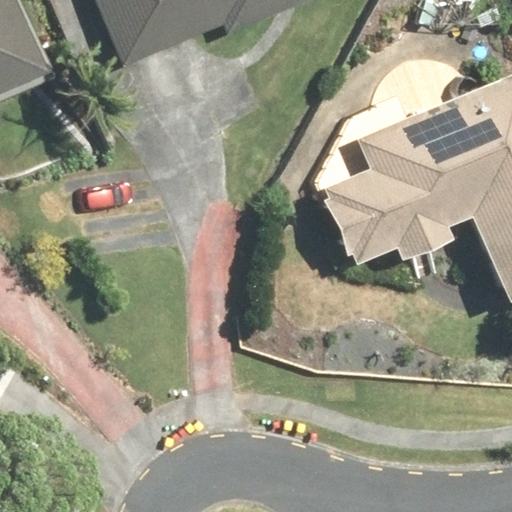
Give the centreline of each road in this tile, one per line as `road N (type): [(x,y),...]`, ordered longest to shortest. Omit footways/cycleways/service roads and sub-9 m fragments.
road 1 (unknown): [(204,468),(121,389),(0,307)]
road 2 (residential): [(342,511),(285,477),(204,468),(156,511)]
